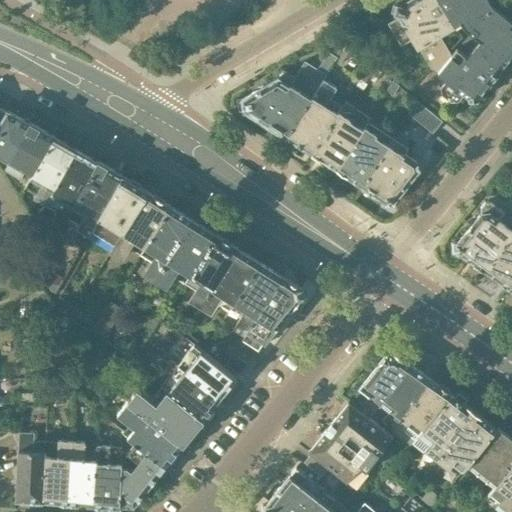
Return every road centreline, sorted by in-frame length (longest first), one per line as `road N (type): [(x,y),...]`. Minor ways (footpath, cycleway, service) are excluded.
road 1 (residential): [(205,511),(380,274)]
road 2 (secondary): [(380,274),(155,124)]
road 3 (residential): [(328,0),(174,95),(155,124)]
road 4 (residential): [(380,274),(511,112)]
road 5 (secondary): [(155,124),(0,42)]
road 6 (secondary): [(511,364),(380,274)]
